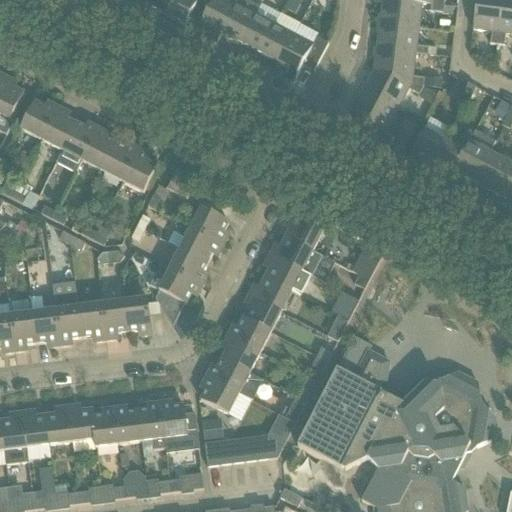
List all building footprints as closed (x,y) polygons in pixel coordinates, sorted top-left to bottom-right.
[(146,8),(150,0),(125,0),(122,7),(142,17),(147,9),(146,8)] [(165,18),(174,0),(150,0),(146,8),(147,9),(165,18)] [(185,29),(189,21),(200,0),(174,0),(165,18),(185,29)] [(221,36),(236,7),(223,0),(200,0),(189,21),(201,27),(197,35),(217,45),(222,36),(221,36)] [(419,30),(422,6),(407,4),(407,2),(393,1),(383,0),(380,25),(419,30)] [(393,0),(393,1),(407,2),(407,4),(422,6),(431,8),(444,9),(445,1),(435,0),(393,0)] [(497,47),(502,0),(476,0),(473,32),(491,34),(490,46),(497,47)] [(511,36),(511,0),(502,0),(497,47),(504,48),(506,36),(511,36)] [(240,46),(255,17),(236,7),(221,36),(222,36),(240,46)] [(443,16),(444,9),(431,8),(431,15),(443,16)] [(259,56),(275,27),(255,17),(240,46),(259,56)] [(416,48),(419,30),(380,25),(377,49),(416,54),(415,56),(428,57),(429,50),(416,48)] [(278,66),(294,37),(275,27),(259,56),(278,66)] [(278,66),(273,75),(293,86),(303,68),(314,74),(327,50),(328,47),(317,41),(315,44),(313,48),(294,37),(278,66)] [(412,79),(415,56),(416,54),(377,49),(374,74),(423,90),(425,81),(412,79)] [(408,91),(419,97),(423,90),(374,74),(363,95),(397,113),(408,91)] [(24,95),(11,89),(14,83),(6,79),(0,90),(0,117),(10,123),(24,95)] [(466,110),(476,90),(469,86),(458,105),(466,110)] [(385,135),(397,113),(363,95),(351,118),(372,129),(366,140),(388,152),(394,140),(385,135)] [(42,143),(59,110),(50,106),(47,111),(35,105),(21,132),(42,143)] [(62,154),(76,126),(64,120),(67,115),(59,110),(42,143),(62,154)] [(509,133),(511,127),(511,121),(507,119),(502,128),(509,133)] [(82,164),(99,131),(91,127),(88,132),(76,126),(62,154),(82,164)] [(102,175),(117,147),(105,141),(108,135),(99,131),(82,164),(102,175)] [(429,173),(445,144),(424,133),(408,162),(429,173)] [(474,186),(490,156),(496,145),(476,134),(470,146),(469,145),(464,154),(465,154),(454,175),(455,175),(474,186)] [(465,154),(464,154),(445,144),(429,173),(450,184),(455,175),(454,175),(465,154)] [(123,185),(140,152),(131,148),(128,153),(117,147),(102,175),(123,185)] [(148,156),(140,152),(123,185),(144,196),(158,168),(145,162),(148,156)] [(495,196),(510,167),(490,156),(474,186),(495,196)] [(511,205),(511,167),(510,167),(495,196),(511,205)] [(187,203),(195,187),(198,182),(177,171),(166,192),(170,194),(187,203)] [(12,202),(18,189),(7,183),(0,196),(12,202)] [(170,194),(166,192),(159,188),(148,210),(155,213),(161,202),(164,204),(170,194)] [(23,207),(29,195),(18,189),(12,202),(23,207)] [(52,222),(56,215),(44,210),(41,217),(52,222)] [(229,225),(201,211),(191,232),(223,249),(228,241),(222,238),(229,225)] [(67,221),(56,215),(52,222),(63,228),(67,221)] [(313,254),(323,233),(290,216),(286,226),(291,228),(285,240),(313,254)] [(150,222),(143,219),(137,230),(144,234),(150,222)] [(223,249),(191,232),(182,227),(177,236),(186,240),(180,252),(208,266),(214,255),(219,258),(223,249)] [(139,245),(144,234),(137,230),(132,241),(139,245)] [(93,243),(96,236),(85,231),(81,238),(93,243)] [(70,248),(74,241),(63,235),(59,242),(70,248)] [(107,242),(96,236),(93,243),(104,249),(107,242)] [(322,260),(313,254),(285,240),(279,252),(273,249),(269,258),(312,280),(322,260)] [(82,253),(85,246),(74,241),(70,248),(82,253)] [(201,278),(208,266),(180,252),(170,272),(203,290),(207,281),(201,278)] [(119,266),(125,259),(118,254),(114,255),(115,267),(119,266)] [(115,267),(114,255),(106,256),(108,268),(115,267)] [(108,268),(106,256),(102,256),(97,263),(103,268),(108,268)] [(361,256),(352,275),(359,278),(369,284),(379,265),(361,256)] [(301,300),(312,280),(269,258),(265,266),(270,269),(264,281),(292,295),(301,300)] [(159,293),(155,301),(172,327),(183,306),(186,308),(193,295),(198,298),(203,290),(170,272),(161,268),(157,276),(165,281),(159,293)] [(365,292),(369,284),(359,278),(354,287),(365,292)] [(281,315),(292,295),(264,281),(258,292),(253,290),(248,298),(281,315)] [(82,341),(78,310),(77,297),(54,300),(60,350),(70,349),(69,343),(82,341)] [(270,336),(281,315),(248,298),(244,307),(249,309),(243,321),(270,336)] [(44,315),(33,316),(37,347),(50,345),(51,351),(60,350),(54,300),(54,299),(42,300),(44,315)] [(152,338),(147,301),(124,304),(128,335),(141,334),(142,340),(152,338)] [(37,347),(33,316),(31,302),(8,305),(10,319),(15,356),(24,355),(24,348),(37,347)] [(128,335),(124,304),(101,307),(106,344),(115,343),(115,337),(128,335)] [(348,324),(353,315),(336,306),(331,315),(338,319),(348,324)] [(106,344),(101,307),(78,310),(82,341),(96,339),(96,345),(106,344)] [(15,356),(10,319),(0,320),(0,351),(5,351),(5,357),(15,356)] [(344,333),(348,324),(338,319),(333,327),(344,333)] [(260,356),(270,336),(243,321),(237,333),(231,331),(227,339),(260,356)] [(249,376),(260,356),(227,339),(222,348),(228,350),(222,362),(249,376)] [(452,485),(468,452),(474,447),(477,451),(491,444),(495,420),(484,409),(480,402),(478,387),(457,375),(444,382),(435,383),(420,381),(403,397),(385,388),(389,365),(368,354),(371,349),(354,340),(337,373),(337,372),(297,449),(345,474),(368,463),(377,472),(361,504),(376,511),(467,511),(464,491),(452,485)] [(327,365),(332,356),(321,350),(317,359),(327,365)] [(323,374),(327,365),(317,359),(312,368),(323,374)] [(239,397),(249,376),(222,362),(216,374),(210,371),(206,380),(239,397)] [(228,418),(239,397),(206,380),(202,388),(207,391),(201,404),(228,418)] [(306,406),(311,397),(300,391),(295,400),(306,406)] [(296,426),(306,406),(295,400),(285,421),(296,426)] [(185,419),(183,408),(169,410),(169,404),(159,405),(165,451),(166,457),(167,457),(167,455),(198,452),(198,453),(199,453),(194,416),(193,416),(193,418),(185,419)] [(165,451),(159,405),(150,407),(150,413),(137,414),(141,445),(153,444),(154,453),(165,451)] [(92,420),(93,420),(92,412),(78,414),(77,408),(67,409),(72,446),(94,443),(95,451),(96,451),(92,420)] [(72,446),(67,409),(58,410),(59,416),(46,418),(49,449),(72,446)] [(141,445),(137,414),(124,416),(123,410),(114,411),(119,448),(141,445)] [(119,448),(114,411),(104,412),(105,418),(93,420),(92,420),(96,451),(119,448)] [(49,449),(46,418),(32,419),(32,413),(22,414),(27,451),(49,449)] [(27,451),(22,414),(13,416),(13,422),(0,423),(4,454),(6,468),(29,465),(27,451)] [(285,447),(296,426),(285,421),(279,417),(268,439),(285,447)] [(202,425),(204,447),(217,445),(223,444),(221,423),(202,425)] [(277,461),(285,447),(268,439),(254,440),(257,464),(271,462),(277,461)] [(257,464),(254,440),(242,442),(245,466),(257,464)] [(245,466),(242,442),(229,443),(232,467),(245,466)] [(232,467),(229,443),(223,444),(217,445),(220,469),(232,467)] [(220,469),(217,445),(204,447),(207,470),(220,469)] [(57,510),(52,470),(40,472),(45,511),(57,510)] [(123,483),(124,490),(125,502),(136,500),(148,499),(146,484),(146,480),(138,474),(129,475),(123,483)] [(180,483),(169,484),(171,496),(181,495),(180,483)] [(171,496),(169,484),(158,485),(160,497),(171,496)] [(125,502),(124,490),(113,491),(115,503),(125,502)] [(289,506),(294,497),(284,492),(280,501),(289,506)] [(91,506),(89,494),(78,496),(80,508),(91,506)] [(80,508),(78,496),(68,497),(69,509),(80,508)] [(298,510),(303,501),(294,497),(289,506),(298,510)] [(34,511),(33,501),(22,503),(23,511),(34,511)]
